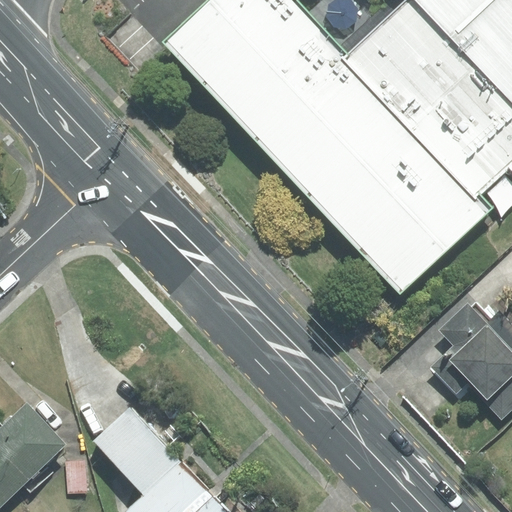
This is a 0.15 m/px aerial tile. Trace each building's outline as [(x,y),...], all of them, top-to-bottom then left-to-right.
[(498,209),(490,200),(511,180),(511,0),(221,0),(180,40),(410,288),(498,209)] [(466,384),(502,421),(511,411),(511,324),(499,312),(490,320),(476,306),(473,308),(467,303),(438,331),(452,345),(430,367),(456,394),(466,384)] [(66,445),(26,403),(2,426),(0,423),(0,506),(23,485),(30,492),(52,472),(44,465),(66,445)] [(144,496),(181,461),(132,407),(95,440),(144,496)] [(85,461),(66,462),(68,493),(87,492),(85,461)] [(127,511),(194,511),(213,495),(181,461),(144,496),(127,511)] [(228,511),(213,495),(194,511),(228,511)]
